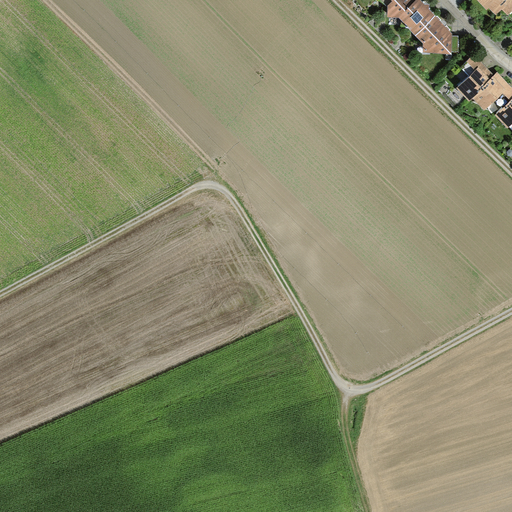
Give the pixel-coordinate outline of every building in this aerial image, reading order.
[(416,35),(435,16),(429,8),(429,5),(425,5),(420,0),(382,0),(387,6),(387,17),(399,17),(416,35)] [(511,0),(478,0),(487,9),(489,6),(496,14),(501,9),(507,15),(511,10),(511,0)] [(435,16),(416,35),(423,43),(423,52),(451,54),(452,51),(458,51),(458,36),(452,35),(452,33),(435,16)] [(472,98),(494,77),(474,55),(461,68),(469,76),(456,87),(469,101),(472,98)] [(503,108),(511,99),(511,88),(498,74),(494,77),(472,98),(484,110),(495,100),(503,108)] [(511,99),(503,108),(495,115),(507,128),(511,124),(511,99)]
